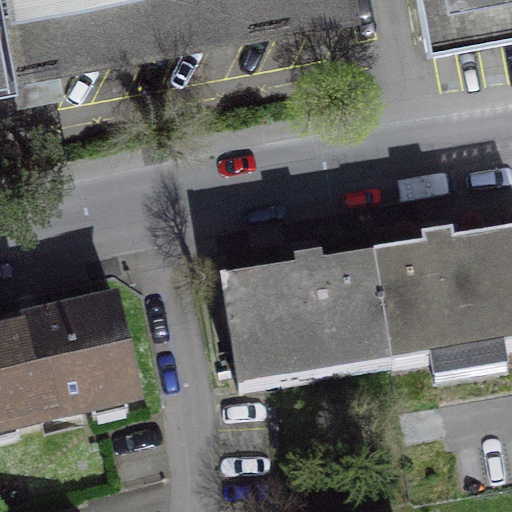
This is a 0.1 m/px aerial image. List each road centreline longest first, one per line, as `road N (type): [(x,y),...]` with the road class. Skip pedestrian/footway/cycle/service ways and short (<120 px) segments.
road 1 (tertiary): [(511,148),(164,206)]
road 2 (residential): [(186,511),(164,206)]
road 3 (tertiary): [(164,206),(0,236)]
